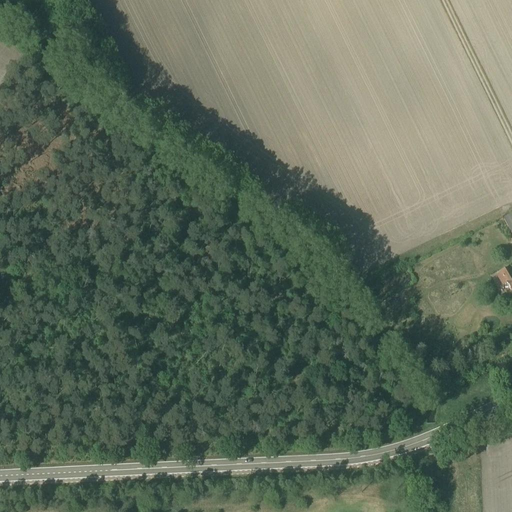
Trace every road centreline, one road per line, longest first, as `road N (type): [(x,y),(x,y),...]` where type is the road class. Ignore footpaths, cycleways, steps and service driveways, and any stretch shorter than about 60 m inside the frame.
road 1 (secondary): [(0,476),(364,457),(511,398)]
road 2 (track): [(444,0),(511,138)]
